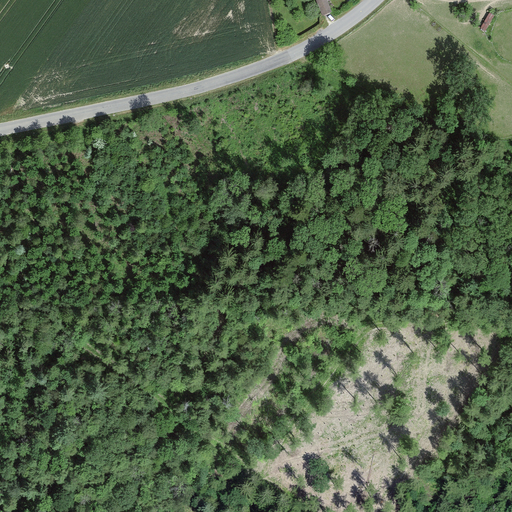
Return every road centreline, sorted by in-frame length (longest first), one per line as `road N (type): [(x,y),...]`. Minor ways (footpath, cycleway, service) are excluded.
road 1 (tertiary): [(0,129),(193,89),(281,60),(374,0)]
road 2 (track): [(224,511),(316,392)]
